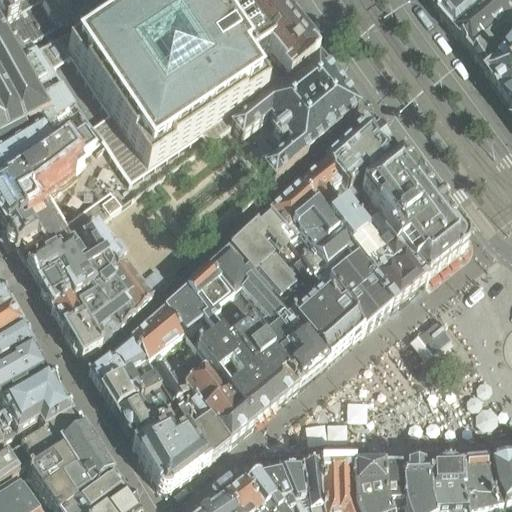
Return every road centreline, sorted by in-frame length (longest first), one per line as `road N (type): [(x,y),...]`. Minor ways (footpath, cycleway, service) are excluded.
road 1 (tertiary): [(320,0),(510,257)]
road 2 (tertiary): [(511,157),(396,0)]
road 3 (unknown): [(89,115),(203,42),(204,27),(179,0)]
road 4 (unknown): [(89,115),(111,145),(139,152),(242,92)]
road 5 (unknown): [(134,0),(75,49),(72,75),(89,115)]
